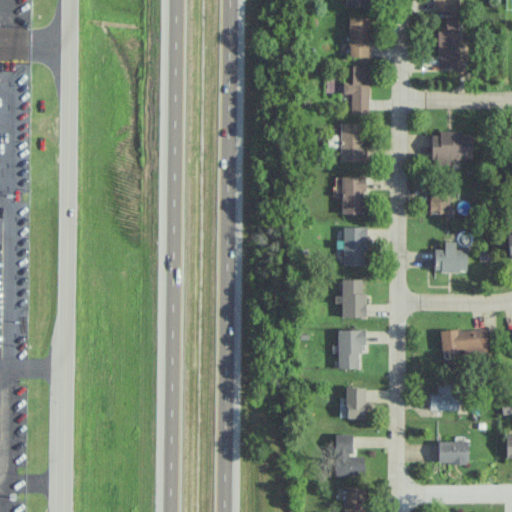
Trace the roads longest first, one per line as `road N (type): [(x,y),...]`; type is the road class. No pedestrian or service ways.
road 1 (tertiary): [(62,511),(68,0)]
road 2 (residential): [(399,0),(394,511)]
road 3 (motorway): [(223,511),(228,0)]
road 4 (motorway): [(173,0),(168,511)]
